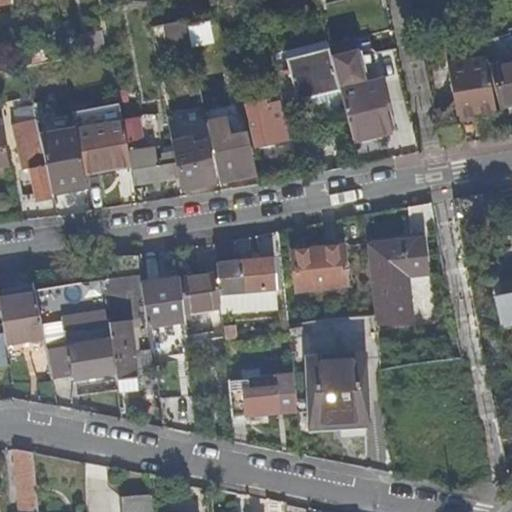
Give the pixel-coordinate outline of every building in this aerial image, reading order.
[(185,26),(171,28),(173,44),(188,42),(185,26)] [(328,50),(287,60),(297,101),(339,91),(330,60),(328,50)] [(285,53),(269,56),(281,105),(297,101),(287,60),(285,53)] [(339,91),(339,94),(341,94),(353,142),(390,133),(383,106),(388,104),(382,83),(364,87),(356,54),(330,60),(339,91)] [(485,57),(467,61),(474,91),(456,95),(460,115),(485,109),(487,117),(498,114),(490,74),(485,57)] [(474,91),(467,61),(449,65),(456,95),(474,91)] [(511,63),(490,69),(499,110),(511,106),(511,63)] [(254,149),(289,141),(283,117),(278,118),(276,106),(266,109),(262,94),(243,98),(254,149)] [(34,202),(52,199),(51,193),(40,138),(33,107),(18,110),(21,125),(20,126),(29,171),(28,171),(34,202)] [(439,113),(448,151),(462,149),(451,111),(439,113)] [(206,125),(219,184),(253,177),(243,124),(226,127),(224,122),(206,125)] [(83,175),(130,166),(129,154),(123,123),(75,132),(83,175)] [(0,127),(0,169),(9,167),(0,127)] [(51,193),(85,186),(83,175),(75,132),(40,138),(51,193)] [(177,179),(179,191),(214,184),(205,143),(191,146),(190,139),(171,143),(174,163),(177,179)] [(130,166),(135,186),(177,179),(174,163),(156,167),(153,150),(129,154),(130,166)] [(409,234),(435,231),(431,205),(406,209),(409,234)] [(367,247),(376,326),(410,323),(406,279),(425,277),(421,241),(367,247)] [(241,295),(238,262),(233,263),(231,244),(214,247),(216,276),(219,297),(241,295)] [(296,294),(346,289),(342,247),(292,253),(296,294)] [(272,260),(238,262),(241,295),(275,292),(272,260)] [(179,281),(183,317),(220,312),(219,297),(216,276),(179,281)] [(141,287),(147,327),(183,322),(183,317),(179,281),(141,287)] [(3,334),(5,347),(44,341),(35,295),(0,300),(0,318),(0,319),(1,326),(3,334)] [(511,295),(498,298),(503,331),(511,329),(511,295)] [(127,321),(135,379),(137,379),(128,320),(127,321)] [(115,376),(116,382),(135,379),(127,321),(106,324),(115,376)] [(66,348),(72,377),(72,382),(115,376),(106,324),(78,329),(81,345),(66,348)] [(51,351),(56,380),(72,377),(66,348),(51,351)] [(46,351),(51,381),(56,380),(51,351),(46,351)] [(340,433),(365,432),(360,365),(308,368),(311,427),(339,426),(340,433)] [(251,416),(296,413),(292,377),(248,380),(251,416)] [(116,382),(118,395),(138,393),(135,379),(116,382)] [(230,418),(251,416),(248,380),(227,382),(230,418)] [(20,511),(38,511),(32,453),(14,451),(20,511)] [(153,511),(153,497),(123,498),(123,511),(153,511)]
